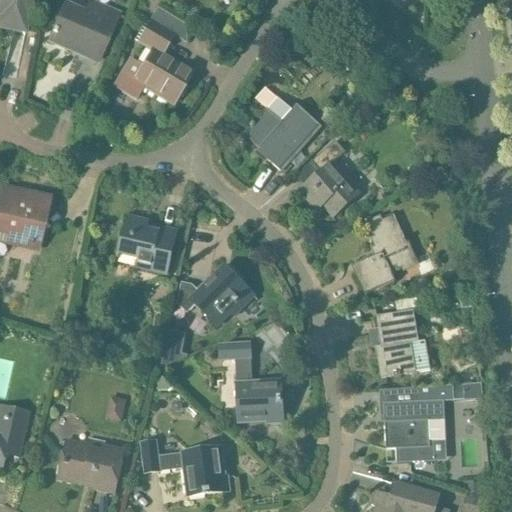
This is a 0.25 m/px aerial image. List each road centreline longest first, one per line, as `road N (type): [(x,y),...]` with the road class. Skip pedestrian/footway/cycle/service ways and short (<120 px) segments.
road 1 (residential): [(314,511),(334,452),(331,381),(305,285),(277,241),(184,160),(184,151)]
road 2 (residential): [(184,151),(146,160),(91,157),(0,129)]
road 3 (residential): [(482,70),(416,70),(322,0)]
road 4 (residential): [(511,384),(495,203)]
road 5 (residential): [(184,151),(283,0)]
road 6 (residential): [(495,203),(482,70)]
